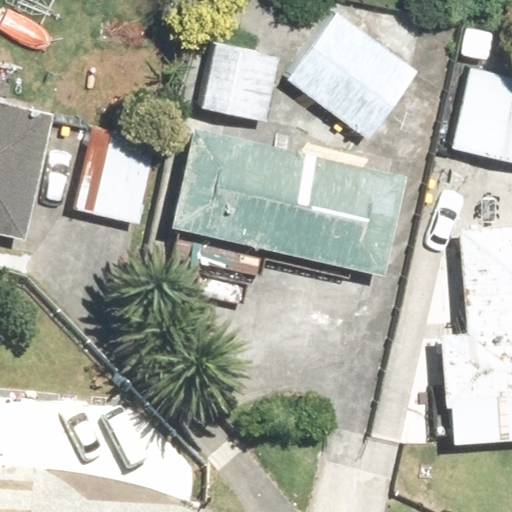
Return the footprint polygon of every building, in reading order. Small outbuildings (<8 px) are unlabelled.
[(422,67),(334,4),(279,82),(367,144),(422,67)] [(277,55),(208,38),(190,113),(259,130),(277,55)] [(511,73),(464,63),(444,151),(511,166),(511,73)] [(46,104),(0,93),(0,212),(19,217),(46,104)] [(393,168),(189,122),(167,218),(371,265),(393,168)] [(161,141),(85,123),(64,213),(140,230),(161,141)] [(511,398),(511,219),(455,225),(465,330),(437,332),(444,404),(511,398)]
